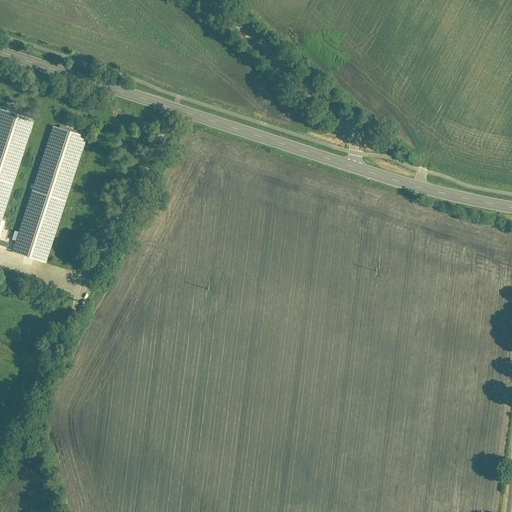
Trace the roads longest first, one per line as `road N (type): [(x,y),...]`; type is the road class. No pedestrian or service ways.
road 1 (tertiary): [(350,165),(0,48)]
road 2 (residential): [(350,165),(354,145),(343,122),(212,0)]
road 3 (tertiary): [(511,206),(350,165)]
